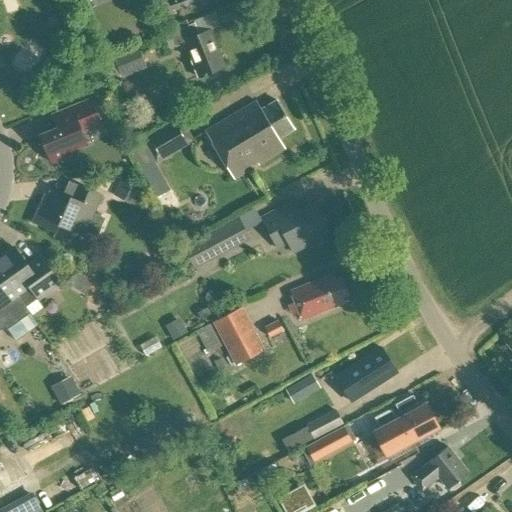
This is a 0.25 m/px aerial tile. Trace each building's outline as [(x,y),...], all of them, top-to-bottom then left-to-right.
[(186,44),(192,61),(199,76),(224,66),(210,28),(199,33),(195,23),(172,32),(177,46),(186,44)] [(112,57),(122,79),(147,68),(137,46),(112,57)] [(52,115),(57,128),(40,135),(52,163),(71,155),(69,152),(87,145),(81,130),(99,123),(90,99),(52,115)] [(293,128),(275,100),(260,109),(255,101),(204,131),(233,179),(284,148),(277,138),(293,128)] [(142,140),(156,163),(194,140),(181,117),(142,140)] [(120,181),(113,195),(131,204),(139,190),(120,181)] [(101,195),(76,184),(67,205),(45,195),(33,222),(56,233),(59,225),(83,236),(101,195)] [(301,218),(293,202),(261,219),(277,249),(288,243),(293,253),(307,245),(305,243),(328,231),(316,210),(301,218)] [(239,218),(183,249),(194,269),(221,254),(250,239),(239,218)] [(0,258),(0,271),(29,314),(31,313),(26,306),(36,298),(38,300),(61,284),(40,255),(27,265),(15,248),(0,258)] [(29,314),(0,271),(0,327),(5,324),(8,329),(29,314)] [(76,271),(68,285),(85,295),(93,281),(76,271)] [(334,280),(332,275),(290,292),(302,320),(343,303),(341,298),(348,296),(340,277),(334,280)] [(242,306),(213,322),(235,364),(264,349),(242,306)] [(207,307),(197,313),(200,320),(211,314),(207,307)] [(179,317),(165,325),(173,340),(187,332),(179,317)] [(277,320),(264,326),(270,337),(283,330),(277,320)] [(210,324),(196,331),(208,353),(221,346),(210,324)] [(397,372),(382,348),(335,378),(351,402),(397,372)] [(71,375),(51,386),(61,404),(81,394),(71,375)] [(299,382),(285,390),(293,404),(307,396),(299,382)] [(418,403),(413,394),(395,404),(400,413),(396,415),(392,408),(375,417),(379,425),(375,427),(391,457),(438,431),(422,401),(418,403)] [(282,439),(288,451),(343,423),(336,409),(306,424),(307,426),(282,439)] [(306,447),(314,462),(353,441),(345,426),(306,447)] [(468,473),(447,446),(410,475),(423,490),(439,477),(447,489),(468,473)] [(124,456),(107,466),(113,476),(130,466),(124,456)] [(300,511),(312,506),(307,495),(281,509),(283,511),(300,511)]
